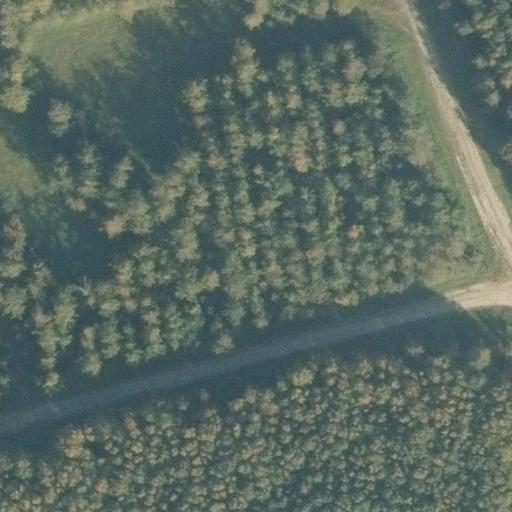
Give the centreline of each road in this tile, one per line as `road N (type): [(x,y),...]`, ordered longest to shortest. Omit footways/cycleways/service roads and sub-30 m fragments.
road 1 (track): [(511,288),(0,431)]
road 2 (unknown): [(511,272),(398,0)]
